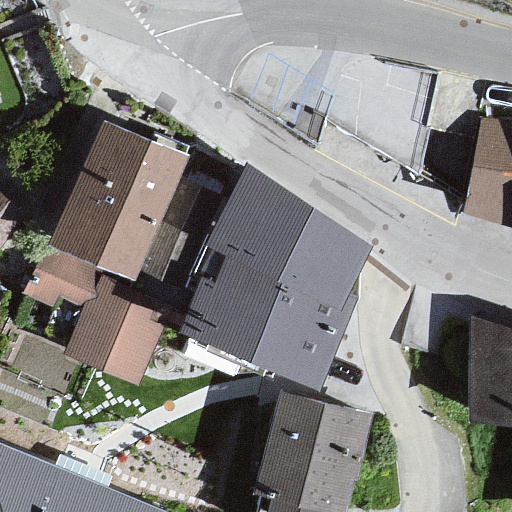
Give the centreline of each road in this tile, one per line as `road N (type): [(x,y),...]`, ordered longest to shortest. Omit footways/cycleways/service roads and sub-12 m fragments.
road 1 (tertiary): [(127,52),(179,98),(325,191),(422,245),(511,282)]
road 2 (tertiary): [(337,21),(248,13),(181,26),(127,52)]
road 3 (tertiary): [(511,57),(337,21)]
